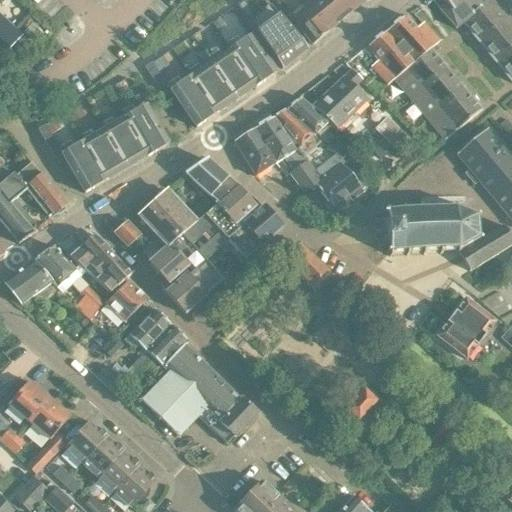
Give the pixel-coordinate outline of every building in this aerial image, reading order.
[(312,0),(306,6),(328,34),(330,32),(343,21),(325,0),(312,0)] [(325,0),(343,21),(359,7),(353,0),(325,0)] [(462,24),(480,10),(472,0),(441,0),(446,6),(440,12),(443,15),(446,19),(455,30),(462,24)] [(479,45),(511,17),(511,9),(504,0),(491,0),(480,10),(462,24),(479,45)] [(472,0),(480,10),(491,0),(472,0)] [(236,7),(281,71),(306,51),(269,7),(255,18),(243,2),(236,7)] [(312,47),(328,34),(306,6),(289,19),(312,47)] [(0,49),(5,54),(13,45),(21,36),(21,35),(22,35),(0,14),(0,49)] [(422,26),(416,31),(404,17),(386,33),(413,65),(430,51),(438,45),(429,34),(425,30),(422,26)] [(496,65),(511,51),(511,17),(479,45),(496,65)] [(393,81),(413,65),(386,33),(366,49),(377,63),(371,69),(378,77),(386,87),(393,81)] [(171,92),(196,129),(197,130),(217,115),(255,89),(256,89),(276,75),(250,37),(241,44),(236,37),(226,44),(230,51),(229,52),(222,57),(217,51),(206,59),(210,65),(201,71),(197,65),(186,72),(190,78),(181,84),(177,78),(167,85),(152,64),(145,69),(164,97),(171,92)] [(410,102),(447,71),(430,51),(413,65),(393,81),(410,102)] [(511,84),(511,51),(496,65),(511,84)] [(427,122),(464,91),(447,71),(410,102),(427,122)] [(343,80),(311,110),(327,125),(335,132),(365,103),(353,91),(362,83),(351,72),(343,80)] [(444,143),(481,112),(464,91),(427,122),(444,143)] [(285,112),(312,137),(313,137),(327,125),(311,110),(300,100),(285,112)] [(169,147),(162,135),(146,106),(135,112),(131,106),(120,113),(124,119),(123,120),(114,125),(111,119),(100,125),(104,132),(94,138),(90,131),(80,137),(83,143),(73,149),(69,142),(59,148),(46,126),(39,130),(55,160),(63,156),(86,195),(107,183),(106,182),(146,159),(147,159),(169,147)] [(285,112),(272,120),(275,124),(285,135),(298,150),(303,155),(304,157),(320,143),(319,143),(313,137),(312,137),(285,112)] [(271,120),(252,132),(275,166),(293,153),(298,150),(285,135),(275,124),(272,120),(271,120)] [(380,161),(392,150),(402,139),(385,121),(362,143),(380,161)] [(511,160),(487,131),(457,156),(469,170),(464,175),(471,184),(476,179),(511,222),(511,160)] [(255,178),(274,166),(252,132),(233,144),(255,178)] [(336,140),(329,147),(334,153),(336,155),(341,161),(349,154),(336,140)] [(7,170),(11,175),(17,182),(34,168),(24,155),(7,170)] [(314,172),(322,183),(314,188),(332,210),(336,207),(344,217),(355,209),(347,198),(358,189),(341,167),(344,164),(341,161),(336,155),(334,156),(314,172)] [(236,189),(206,162),(185,177),(218,206),(236,190),(237,189),(236,188),(236,189)] [(304,163),(289,176),(304,195),(320,183),(304,163)] [(0,224),(17,246),(34,234),(32,231),(35,228),(13,202),(25,192),(24,190),(17,182),(11,175),(10,176),(1,164),(0,164),(0,224)] [(66,206),(40,175),(24,190),(25,192),(48,218),(51,216),(53,217),(54,216),(59,216),(64,212),(64,208),(66,206)] [(149,266),(159,277),(167,286),(162,291),(184,316),(222,284),(205,264),(227,245),(243,264),(281,231),(262,210),(261,211),(258,206),(253,210),(236,190),(149,266)] [(195,225),(168,194),(139,220),(167,250),(195,225)] [(389,255),(389,259),(392,258),(392,256),(405,255),(405,258),(408,258),(407,255),(421,254),(421,257),(424,257),(424,254),(439,253),(439,256),(442,256),(442,253),(457,252),(457,256),(468,273),(495,256),(511,246),(511,241),(503,227),(491,234),(481,240),(478,238),(477,218),(479,217),(478,215),(476,216),(455,208),(455,205),(452,206),(452,208),(438,209),(438,207),(435,207),(435,209),(421,210),(420,208),(418,208),(418,210),(409,211),(409,205),(403,205),(403,208),(401,208),(401,211),(388,212),(388,210),(385,210),(385,213),(382,213),(382,217),(385,216),(385,222),(375,222),(375,228),(373,228),(373,235),(374,243),(376,243),(377,248),(388,247),(388,253),(385,253),(385,256),(389,255)] [(126,224),(113,236),(125,250),(139,238),(126,224)] [(68,259),(96,283),(91,288),(104,300),(109,295),(130,278),(94,236),(68,259)] [(315,293),(326,281),(331,276),(298,245),(282,262),(315,293)] [(54,248),(34,263),(57,290),(61,294),(62,294),(70,287),(77,280),(80,277),(84,273),(80,269),(76,273),(54,248)] [(43,304),(57,290),(34,263),(33,262),(2,284),(21,307),(35,296),(43,304)] [(70,287),(80,296),(88,288),(77,280),(70,287)] [(124,323),(146,301),(128,283),(106,305),(124,323)] [(87,320),(95,311),(103,303),(88,288),(80,296),(84,301),(77,308),(80,312),(79,313),(87,320)] [(465,300),(435,338),(466,362),(495,324),(465,300)] [(138,346),(142,349),(135,356),(139,359),(131,367),(131,368),(170,327),(154,311),(124,342),(134,350),(138,346)] [(170,327),(131,368),(136,372),(146,363),(146,362),(150,357),(159,366),(151,374),(159,381),(166,373),(162,368),(184,345),(185,346),(188,343),(170,327)] [(115,339),(102,352),(109,359),(122,346),(115,339)] [(179,437),(198,417),(228,386),(185,346),(184,345),(162,368),(166,373),(159,381),(140,401),(179,437)] [(105,365),(95,377),(110,391),(111,389),(118,381),(120,380),(120,379),(110,369),(105,365)] [(8,406),(29,424),(49,401),(29,383),(8,406)] [(228,386),(198,417),(226,443),(232,436),(234,438),(258,414),(228,386)] [(364,391),(347,410),(358,420),(375,401),(364,391)] [(49,401),(29,424),(50,442),(70,419),(49,401)] [(65,450),(82,465),(106,438),(90,423),(65,450)] [(9,429),(0,438),(0,442),(6,448),(16,438),(17,437),(9,429)] [(16,438),(6,448),(7,449),(13,455),(23,445),(24,443),(20,440),(17,437),(16,438)] [(106,438),(82,465),(98,479),(122,453),(106,438)] [(42,449),(26,466),(27,468),(35,475),(52,458),(44,450),(42,449)] [(122,453),(98,479),(114,494),(138,467),(122,453)] [(138,467),(114,494),(130,509),(137,501),(140,501),(143,500),(145,498),(147,495),(148,493),(148,490),(155,482),(138,467)] [(63,485),(70,478),(60,469),(53,476),(63,485)] [(73,495),(80,487),(70,478),(63,485),(73,495)] [(32,511),(49,494),(34,480),(16,500),(29,511),(32,511)] [(0,494),(6,500),(15,490),(5,481),(2,484),(0,482),(0,494)] [(233,511),(257,511),(274,495),(261,483),(252,491),(249,492),(246,493),(244,495),(242,497),(242,499),(241,503),(233,511)] [(511,485),(501,498),(511,508),(511,485)] [(65,511),(72,505),(56,489),(44,501),(55,511),(65,511)] [(274,495),(257,511),(282,511),(287,508),(274,495)] [(370,511),(352,496),(337,511),(370,511)] [(85,505),(92,511),(97,511),(102,507),(92,498),(85,505)] [(0,511),(13,511),(0,499),(0,511)]
